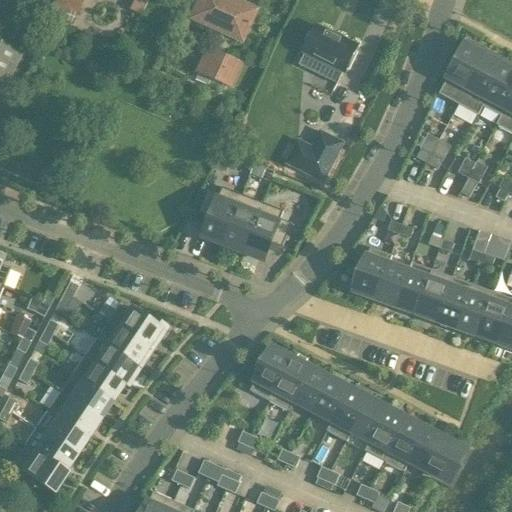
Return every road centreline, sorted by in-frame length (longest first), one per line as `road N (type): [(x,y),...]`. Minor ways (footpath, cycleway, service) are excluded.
road 1 (residential): [(447,1),(376,181),(285,296)]
road 2 (residential): [(0,199),(270,311)]
road 3 (residential): [(110,511),(162,432),(270,311)]
road 4 (residential): [(498,381),(285,296)]
